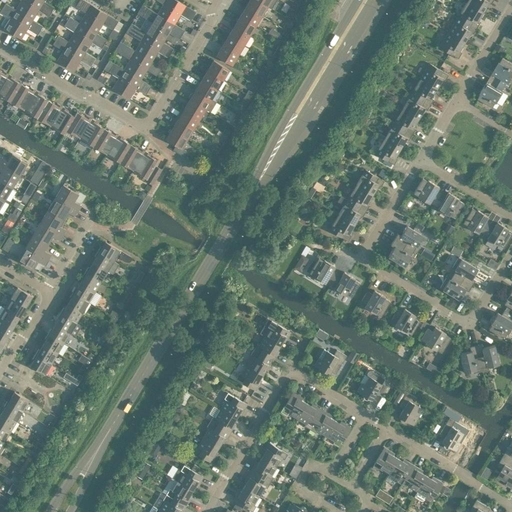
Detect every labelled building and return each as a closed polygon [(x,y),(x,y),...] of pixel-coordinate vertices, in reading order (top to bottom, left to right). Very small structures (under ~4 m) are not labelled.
[(21,0),(16,9),(16,10),(24,15),(33,0),(21,0)] [(33,20),(39,10),(49,16),(54,7),(44,1),(41,0),(33,0),(24,15),(33,20)] [(84,0),(79,0),(76,7),(86,13),(80,23),(88,28),(100,9),(84,0)] [(157,0),(164,4),(158,14),(166,19),(177,0),(157,0)] [(191,20),(196,11),(177,0),(166,19),(175,24),(181,14),(191,20)] [(249,0),(246,6),(262,16),(268,6),(258,0),(249,0)] [(493,0),(463,0),(467,2),(483,12),(488,3),(491,4),(493,0)] [(480,23),(477,21),(483,12),(467,2),(458,17),(477,28),(480,23)] [(16,9),(6,3),(0,12),(11,18),(4,29),(13,34),(24,15),(16,10),(16,9)] [(439,6),(433,3),(430,8),(435,12),(439,6)] [(152,22),(146,32),(155,37),(166,19),(158,14),(143,5),(137,13),(152,22)] [(240,16),(256,25),(262,16),(246,6),(240,16)] [(103,23),(113,29),(118,21),(100,9),(88,28),(97,33),(103,23)] [(21,39),(28,28),(38,35),(38,34),(41,30),(43,26),(33,20),(24,15),(13,34),(21,39)] [(234,26),(250,35),(256,25),(240,16),(234,26)] [(80,23),(70,17),(64,25),(75,32),(69,41),(69,42),(77,47),(88,28),(80,23)] [(471,32),(473,34),(477,28),(458,17),(449,32),(465,42),(471,32)] [(185,30),(175,24),(166,19),(155,37),(163,43),(163,42),(169,33),(180,39),(185,30)] [(141,41),(135,51),(144,56),(155,37),(146,32),(131,23),(126,32),(141,41)] [(228,35),(244,45),(250,35),(234,26),(228,35)] [(85,52),(86,52),(92,42),(102,48),(106,50),(108,47),(104,44),(107,39),(97,33),(88,28),(77,47),(85,52)] [(271,28),(268,33),(276,37),(279,33),(271,28)] [(113,29),(109,36),(114,39),(118,32),(113,29)] [(462,52),(459,51),(465,42),(449,32),(439,47),(458,58),(462,52)] [(69,41),(58,35),(53,44),(63,50),(57,61),(66,66),(77,47),(69,42),(69,41)] [(223,45),(238,55),(244,45),(228,35),(223,45)] [(174,49),(163,42),(163,43),(155,37),(144,56),(152,61),(158,51),(168,57),(174,49)] [(130,59),(124,69),(132,74),(144,56),(135,51),(120,41),(115,50),(130,59)] [(282,41),(278,47),(283,50),(287,44),(282,41)] [(499,44),(495,49),(501,53),(505,47),(499,44)] [(216,55),(232,65),(238,55),(223,45),(216,55)] [(74,71),(80,60),(91,67),(96,58),(86,52),(85,52),(77,47),(66,66),(74,71)] [(163,67),(152,61),(144,56),(132,74),(141,80),(141,79),(147,70),(157,76),(163,67)] [(500,62),(499,62),(490,77),(505,86),(507,81),(509,83),(511,78),(511,62),(503,57),(500,62)] [(119,78),(113,88),(121,93),(132,74),(124,69),(109,60),(104,69),(119,78)] [(229,69),(214,60),(208,70),(223,79),(229,69)] [(166,69),(172,73),(177,65),(171,61),(166,69)] [(449,75),(430,63),(421,78),(437,88),(442,79),(445,81),(449,75)] [(3,70),(2,72),(0,70),(0,88),(9,74),(3,70)] [(202,80),(217,89),(223,79),(208,70),(202,80)] [(0,95),(9,101),(7,104),(9,105),(22,84),(14,79),(15,77),(9,74),(0,88),(0,95)] [(151,85),(141,79),(141,80),(132,74),(121,93),(130,98),(136,88),(146,94),(151,85)] [(478,98),(493,107),(496,102),(497,103),(504,92),(502,91),(505,86),(490,77),(480,92),(481,93),(478,98)] [(434,99),(431,97),(437,88),(421,78),(411,93),(430,105),(434,99)] [(196,89),(211,99),(217,89),(202,80),(196,89)] [(10,106),(12,102),(24,110),(36,90),(30,87),(29,88),(22,84),(9,105),(10,106)] [(190,99),(205,109),(211,112),(216,102),(211,99),(196,89),(190,99)] [(41,95),(42,93),(36,90),(24,110),(37,118),(48,100),(41,95)] [(424,109),(427,110),(430,105),(411,93),(403,108),(419,118),(424,109)] [(252,97),(246,94),(240,103),(246,106),(249,100),(252,97)] [(184,109),(199,118),(205,109),(190,99),(184,109)] [(57,103),(56,104),(48,100),(37,118),(51,126),(63,106),(57,103)] [(67,111),(68,110),(63,106),(51,126),(65,134),(67,130),(75,116),(74,116),(67,111)] [(416,129),(413,127),(419,118),(403,108),(393,123),(412,135),(416,129)] [(178,119),(194,128),(199,118),(184,109),(178,119)] [(77,111),(74,116),(75,116),(67,130),(80,138),(92,118),(86,115),(85,116),(77,111)] [(98,122),(92,118),(80,138),(81,138),(79,141),(90,149),(92,145),(93,146),(104,128),(97,123),(98,122)] [(194,128),(178,119),(172,128),(188,138),(194,128)] [(406,139),(409,140),(412,135),(393,123),(384,138),(401,148),(406,139)] [(113,131),(112,133),(104,128),(93,146),(107,154),(119,134),(113,131)] [(187,151),(182,148),(188,138),(172,128),(166,139),(176,145),(173,150),(184,156),(187,151)] [(123,140),(124,138),(119,134),(107,154),(120,162),(131,144),(123,140)] [(392,164),(394,165),(398,159),(395,157),(401,148),(384,138),(375,153),(384,159),(392,164)] [(140,147),(139,149),(131,144),(120,162),(133,170),(145,151),(140,147)] [(15,147),(13,152),(21,157),(24,152),(15,147)] [(155,165),(158,161),(150,156),(151,154),(145,151),(133,170),(143,176),(142,179),(153,185),(162,169),(155,165)] [(12,153),(8,161),(1,156),(0,157),(0,163),(20,175),(27,162),(12,153)] [(0,170),(1,171),(0,173),(0,180),(12,187),(20,175),(0,163),(0,170)] [(382,177),(386,171),(381,168),(378,175),(382,177)] [(384,181),(365,169),(356,185),(372,194),(378,185),(381,187),(384,181)] [(33,176),(30,180),(37,184),(40,180),(33,176)] [(321,176),(318,181),(324,185),(327,180),(321,176)] [(429,203),(430,201),(435,204),(441,193),(437,191),(439,186),(428,180),(428,181),(423,178),(414,193),(419,196),(418,197),(429,203)] [(0,196),(5,200),(12,187),(0,180),(0,196)] [(31,182),(24,194),(30,197),(37,185),(31,182)] [(324,186),(317,182),(314,188),(321,192),(324,186)] [(81,205),(74,201),(78,193),(63,184),(56,197),(78,210),(81,205)] [(370,205),(367,204),(372,194),(356,185),(347,200),(366,211),(370,205)] [(36,191),(32,198),(37,201),(41,194),(36,191)] [(449,215),(450,214),(455,217),(464,202),(459,199),(448,192),(446,196),(441,193),(435,204),(440,207),(438,209),(449,215)] [(342,196),(338,202),(344,206),(338,214),(354,225),(360,215),(363,217),(366,211),(347,200),(342,196)] [(67,212),(75,216),(78,210),(56,197),(48,209),(63,218),(67,212)] [(17,201),(14,205),(16,206),(21,210),(24,205),(17,201)] [(469,205),(463,215),(466,217),(472,207),(469,205)] [(466,217),(463,222),(468,225),(467,226),(478,233),(479,231),(484,234),(490,223),(486,220),(488,216),(477,209),(477,210),(472,207),(466,217)] [(66,230),(59,225),(63,218),(48,209),(41,222),(63,235),(66,230)] [(329,230),(348,241),(352,235),(349,233),(354,225),(338,214),(329,230)] [(20,218),(17,223),(22,226),(25,221),(20,218)] [(301,224),(293,219),(288,228),(295,233),(301,224)] [(53,236),(60,240),(63,235),(41,222),(33,234),(48,243),(53,236)] [(488,236),(487,238),(498,245),(499,244),(504,247),(511,233),(511,231),(508,229),(508,228),(497,222),(495,226),(490,223),(484,234),(488,236)] [(4,225),(1,230),(8,234),(10,229),(4,225)] [(420,247),(418,245),(423,236),(407,225),(401,235),(398,233),(394,239),(417,252),(420,247)] [(51,254),(44,250),(48,243),(33,234),(26,246),(48,260),(51,254)] [(14,241),(8,238),(2,248),(7,251),(14,241)] [(388,256),(405,266),(411,257),(413,258),(417,252),(394,239),(391,244),(394,246),(388,256)] [(129,262),(130,262),(133,258),(106,241),(102,247),(101,246),(98,251),(114,261),(118,254),(120,255),(120,257),(121,257),(122,259),(123,260),(124,261),(126,262),(127,262),(129,262)] [(18,259),(33,268),(38,261),(45,265),(48,260),(26,246),(18,259)] [(95,256),(96,257),(93,262),(108,271),(113,274),(119,264),(114,261),(98,251),(95,256)] [(301,271),(308,259),(301,254),(293,267),(301,271)] [(310,272),(315,275),(314,276),(325,283),(326,281),(331,284),(337,273),(333,270),(335,266),(324,259),(324,260),(319,257),(310,272)] [(453,266),(449,272),(472,286),(475,280),(472,278),(478,268),(459,257),(453,266)] [(490,258),(487,264),(495,269),(499,263),(490,258)] [(90,267),(89,266),(85,271),(102,281),(108,271),(93,262),(90,267)] [(82,277),(84,277),(81,283),(95,291),(102,281),(85,271),(82,277)] [(335,286),(334,288),(345,295),(346,294),(351,297),(360,282),(355,279),(355,278),(344,272),(342,276),(337,273),(331,284),(335,286)] [(472,286),(449,272),(440,287),(459,299),(465,289),(469,292),(472,286)] [(95,291),(81,283),(77,288),(76,287),(73,292),(89,302),(95,305),(101,295),(95,291)] [(30,302),(29,301),(32,296),(18,287),(11,297),(27,307),(30,302)] [(361,302),(366,305),(364,307),(375,313),(376,312),(381,315),(390,300),(385,297),(385,296),(375,290),(372,294),(367,291),(361,302)] [(70,297),(71,298),(68,303),(83,312),(89,302),(73,292),(70,297)] [(23,311),(24,312),(27,307),(11,297),(5,308),(20,317),(23,311)] [(450,298),(446,304),(454,309),(458,302),(450,298)] [(240,302),(235,310),(241,313),(246,305),(240,302)] [(65,308),(64,308),(61,313),(77,322),(83,312),(68,303),(65,308)] [(18,323),(17,322),(20,317),(5,308),(0,315),(0,318),(15,328),(18,323)] [(397,309),(391,320),(396,323),(395,325),(406,331),(411,334),(420,319),(415,316),(416,315),(405,308),(402,312),(397,309)] [(112,310),(110,314),(113,316),(117,319),(120,314),(112,310)] [(497,312),(491,323),(492,324),(489,329),(504,338),(507,333),(508,333),(511,325),(511,314),(505,310),(502,315),(497,312)] [(57,318),(59,319),(56,324),(70,333),(76,336),(82,326),(77,322),(61,313),(57,318)] [(291,332),(267,317),(263,323),(265,324),(260,333),(265,336),(280,345),(285,338),(287,339),(291,332)] [(10,332),(12,333),(15,328),(0,318),(0,332),(7,337),(10,332)] [(424,320),(420,327),(425,330),(429,323),(424,320)] [(52,329),(51,328),(48,333),(64,343),(70,333),(56,324),(52,329)] [(441,352),(450,337),(446,334),(446,333),(435,327),(433,331),(428,328),(421,338),(426,341),(425,343),(436,350),(436,349),(441,352)] [(45,338),(46,339),(43,344),(58,353),(64,343),(48,333),(45,338)] [(259,345),(257,344),(254,349),(274,361),(278,354),(276,353),(280,345),(265,336),(259,345)] [(40,350),(39,349),(36,354),(52,364),(58,353),(43,344),(40,350)] [(483,347),(482,344),(476,345),(482,371),(489,369),(488,366),(499,364),(494,345),(483,347)] [(460,353),(464,372),(475,370),(476,372),(482,371),(476,345),(470,347),(471,351),(460,353)] [(251,355),(253,356),(247,365),(263,374),(267,367),(269,368),(274,361),(254,349),(251,355)] [(327,372),(329,373),(332,369),(337,372),(347,356),(337,350),(334,355),(324,349),(315,365),(319,368),(319,369),(319,371),(320,373),(322,374),(324,374),(326,373),(327,372)] [(352,349),(346,359),(353,363),(359,353),(352,349)] [(33,359),(34,360),(30,365),(37,369),(45,374),(52,364),(36,354),(33,359)] [(93,360),(89,357),(83,354),(80,360),(84,363),(81,367),(86,370),(93,360)] [(242,374),(240,372),(237,378),(256,390),(260,383),(258,381),(263,374),(247,365),(242,374)] [(436,366),(433,371),(439,375),(442,369),(436,366)] [(444,369),(447,377),(453,374),(450,366),(444,369)] [(368,377),(369,377),(364,385),(362,383),(357,391),(364,395),(364,397),(364,399),(366,400),(368,400),(369,399),(370,398),(372,399),(376,392),(381,395),(390,381),(372,371),(370,370),(368,371),(367,373),(367,375),(368,377)] [(73,376),(70,381),(73,383),(77,385),(80,380),(76,378),(73,376)] [(194,382),(190,387),(195,390),(199,385),(194,382)] [(15,391),(11,397),(10,396),(7,401),(23,411),(30,400),(22,395),(15,391)] [(247,404),(228,392),(224,398),(226,399),(221,408),(236,418),(241,410),(243,412),(247,404)] [(299,398),(300,396),(293,392),(281,411),(287,415),(288,413),(297,418),(306,403),(299,398)] [(414,425),(423,409),(414,403),(417,398),(406,392),(398,405),(404,409),(399,416),(401,417),(400,419),(401,420),(402,422),(404,423),(405,423),(407,423),(408,421),(414,425)] [(4,407),(5,408),(2,412),(17,421),(23,411),(7,401),(4,407)] [(179,403),(175,409),(182,412),(185,406),(179,403)] [(315,405),(314,407),(306,403),(297,418),(306,423),(305,426),(310,429),(322,409),(315,405)] [(446,407),(443,412),(458,422),(461,416),(446,407)] [(216,417),(214,416),(210,421),(230,433),(234,426),(232,425),(236,418),(221,408),(216,417)] [(328,416),(329,414),(322,409),(310,429),(316,432),(317,430),(326,435),(335,420),(328,416)] [(0,415),(0,424),(11,431),(17,421),(2,412),(0,415)] [(447,415),(442,412),(437,420),(442,423),(447,415)] [(450,418),(440,434),(445,437),(442,442),(444,443),(444,444),(444,446),(445,447),(446,448),(448,448),(449,447),(450,447),(456,451),(469,429),(450,418)] [(335,441),(333,443),(339,446),(351,427),(344,422),(342,425),(335,420),(326,435),(335,441)] [(207,427),(209,428),(204,437),(219,446),(224,439),(226,440),(230,433),(210,421),(207,427)] [(0,438),(4,442),(11,431),(0,424),(0,438)] [(163,432),(159,439),(164,442),(168,435),(163,432)] [(198,446),(196,445),(193,451),(212,462),(217,455),(215,454),(219,446),(204,437),(198,446)] [(31,444),(35,446),(39,448),(41,444),(34,439),(31,444)] [(511,441),(503,456),(511,460),(511,441)] [(288,454),(268,442),(264,449),(266,450),(262,458),(277,467),(282,458),(284,459),(288,454)] [(391,454),(392,452),(384,447),(373,467),(378,470),(380,468),(389,474),(398,458),(391,454)] [(511,460),(503,456),(497,466),(503,469),(498,476),(507,481),(505,484),(511,487),(511,460)] [(33,461),(28,458),(22,467),(28,470),(33,461)] [(257,465),(255,464),(251,471),(270,483),(274,477),(272,476),(277,467),(262,458),(257,465)] [(406,461),(405,463),(398,458),(389,474),(397,479),(396,481),(402,484),(414,465),(406,461)] [(181,471),(177,469),(172,478),(177,481),(193,490),(197,483),(199,484),(204,477),(197,473),(200,469),(194,465),(191,469),(184,465),(181,471)] [(419,471),(421,469),(414,465),(402,484),(407,488),(408,486),(417,491),(427,476),(419,471)] [(139,468),(135,474),(142,479),(146,472),(139,468)] [(14,471),(12,474),(23,481),(25,478),(14,471)] [(247,478),(249,479),(244,486),(260,496),(265,487),(267,488),(270,483),(251,471),(247,478)] [(431,502),(443,482),(435,478),(434,480),(427,476),(417,491),(414,496),(422,500),(424,500),(425,498),(431,502)] [(135,478),(131,485),(138,490),(142,482),(135,478)] [(188,497),(193,490),(177,481),(172,490),(170,488),(167,494),(169,495),(186,506),(190,499),(188,497)] [(244,506),(253,511),(256,506),(254,505),(260,496),(244,486),(240,494),(238,493),(233,500),(236,502),(233,507),(241,511),(244,506)] [(446,486),(442,493),(448,496),(452,489),(446,486)] [(160,509),(164,511),(179,511),(180,511),(182,511),(186,506),(169,495),(167,494),(163,499),(165,501),(160,509)] [(388,494),(384,501),(389,504),(393,497),(388,494)] [(485,511),(488,506),(477,500),(471,510),(474,511),(485,511)]
